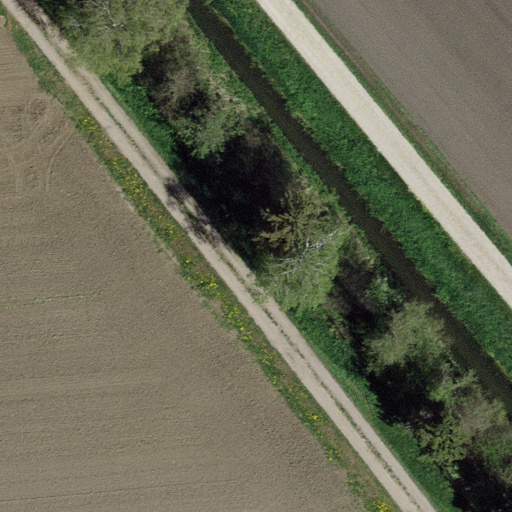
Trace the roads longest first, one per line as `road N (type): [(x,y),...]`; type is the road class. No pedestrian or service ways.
road 1 (track): [(402,511),(12,0)]
road 2 (track): [(511,290),(265,0)]
